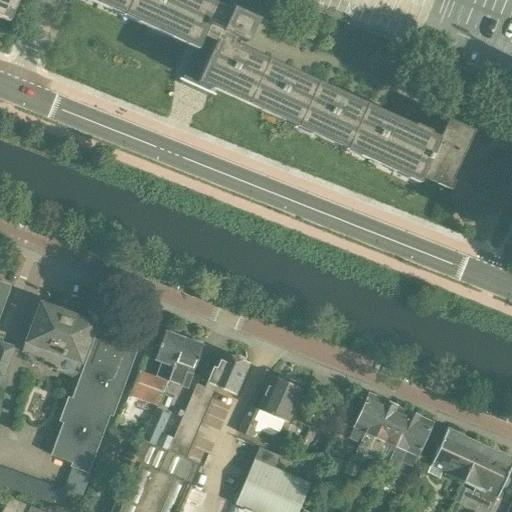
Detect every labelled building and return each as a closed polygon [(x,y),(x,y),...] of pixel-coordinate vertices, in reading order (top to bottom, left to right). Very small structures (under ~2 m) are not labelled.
[(0,0),(0,16),(9,20),(17,0),(0,0)] [(195,0),(90,0),(195,48),(183,74),(419,182),(421,177),(446,189),(472,131),(446,119),(436,142),(229,48),(234,38),(245,43),(255,20),(230,8),(227,15),(214,9),(195,0)] [(511,0),(290,0),(511,88),(511,0)] [(57,311),(40,305),(22,353),(54,365),(52,370),(72,377),(73,374),(75,374),(81,357),(90,360),(97,342),(88,338),(93,325),(93,324),(74,317),(76,312),(59,306),(57,311)] [(98,327),(93,325),(88,338),(97,342),(90,360),(81,357),(75,374),(79,376),(70,400),(67,399),(58,422),(62,423),(49,457),(69,464),(67,468),(86,475),(108,416),(111,417),(139,341),(98,326),(98,327)] [(168,380),(183,339),(175,336),(174,333),(169,331),(166,332),(164,332),(154,360),(160,362),(154,378),(138,372),(128,398),(155,408),(166,384),(168,380)] [(191,375),(202,346),(200,345),(201,343),(192,340),(191,342),(183,339),(168,380),(166,384),(181,390),(188,373),(191,375)] [(0,342),(0,377),(2,378),(13,347),(0,342)] [(142,439),(110,511),(177,511),(200,464),(184,457),(214,386),(235,394),(248,365),(246,364),(244,360),(239,358),(236,359),(230,357),(227,364),(219,361),(214,372),(209,370),(202,386),(195,383),(166,450),(156,445),(142,439)] [(285,423),(300,390),(298,384),(288,380),(283,382),(272,377),(257,410),(249,406),(238,432),(251,438),(258,422),(278,432),(283,422),(285,423)] [(366,452),(388,403),(383,401),(368,394),(347,439),(359,444),(353,456),(363,461),(366,452)] [(394,446),(409,413),(408,412),(395,407),(396,406),(388,403),(366,452),(377,457),(384,441),(394,446)] [(155,409),(142,439),(156,445),(169,415),(155,409)] [(411,468),(431,423),(417,417),(417,416),(409,413),(394,446),(383,469),(395,475),(401,463),(411,468)] [(446,429),(429,466),(441,471),(443,472),(443,474),(462,483),(479,445),(461,437),(462,436),(446,429)] [(460,486),(454,502),(474,511),(476,511),(488,511),(496,496),(511,461),(511,459),(497,453),(479,445),(462,483),(473,488),(472,492),(460,486)] [(252,461),(272,470),(277,458),(257,449),(252,461)] [(296,511),(308,485),(272,470),(252,461),(233,507),(245,511),(296,511)] [(2,511),(44,511),(9,498),(2,511)]
